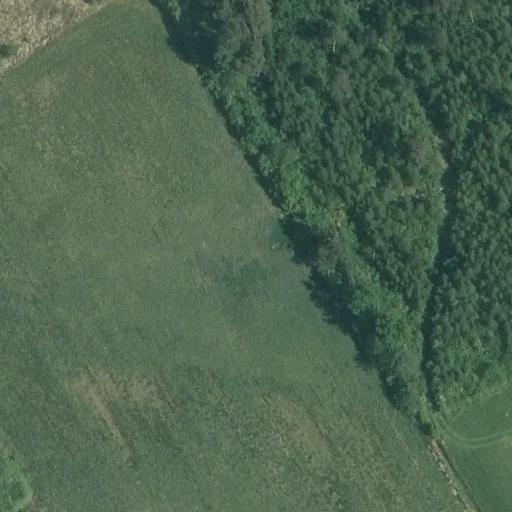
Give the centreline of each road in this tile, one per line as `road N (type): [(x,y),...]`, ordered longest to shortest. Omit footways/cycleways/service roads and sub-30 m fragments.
road 1 (track): [(159,0),(397,401),(409,411),(427,404)]
road 2 (track): [(351,0),(433,125),(453,188),(421,348),(427,404)]
